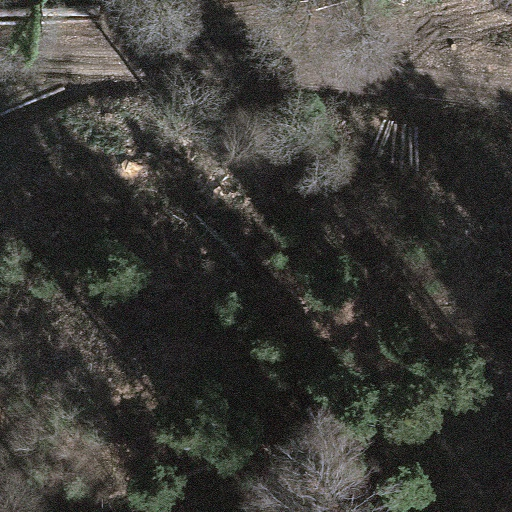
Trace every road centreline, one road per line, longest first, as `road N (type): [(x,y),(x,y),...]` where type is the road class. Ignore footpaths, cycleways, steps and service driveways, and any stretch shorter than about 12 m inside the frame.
road 1 (track): [(511,62),(118,39),(0,47)]
road 2 (track): [(356,53),(511,7)]
road 3 (track): [(0,95),(118,39)]
